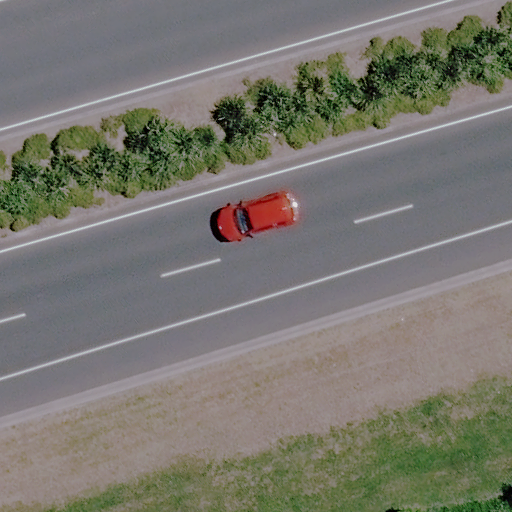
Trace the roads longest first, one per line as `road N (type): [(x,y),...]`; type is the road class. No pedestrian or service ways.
road 1 (secondary): [(511,171),(0,319)]
road 2 (secondary): [(0,60),(215,0)]
